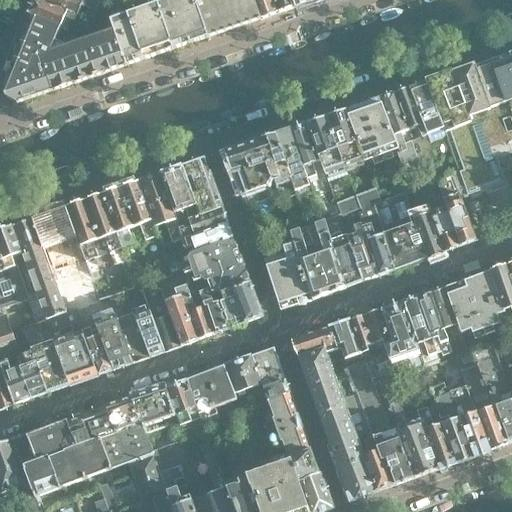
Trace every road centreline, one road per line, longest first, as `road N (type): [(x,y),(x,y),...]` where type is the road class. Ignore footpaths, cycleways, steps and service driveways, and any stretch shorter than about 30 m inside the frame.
road 1 (residential): [(365,0),(0,127)]
road 2 (residential): [(207,140),(511,36)]
road 3 (residential): [(278,330),(0,429)]
road 4 (residential): [(511,246),(278,330)]
road 5 (residential): [(0,213),(207,140)]
road 6 (residential): [(207,140),(278,330)]
road 7 (residential): [(278,330),(344,511)]
road 8 (residential): [(511,458),(364,511)]
